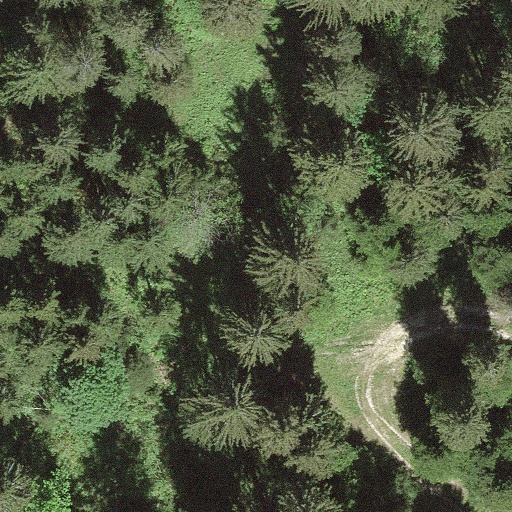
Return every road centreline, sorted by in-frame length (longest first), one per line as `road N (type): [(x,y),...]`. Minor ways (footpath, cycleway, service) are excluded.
road 1 (track): [(0,247),(511,328)]
road 2 (track): [(444,317),(401,337),(363,392),(386,432),(467,501)]
